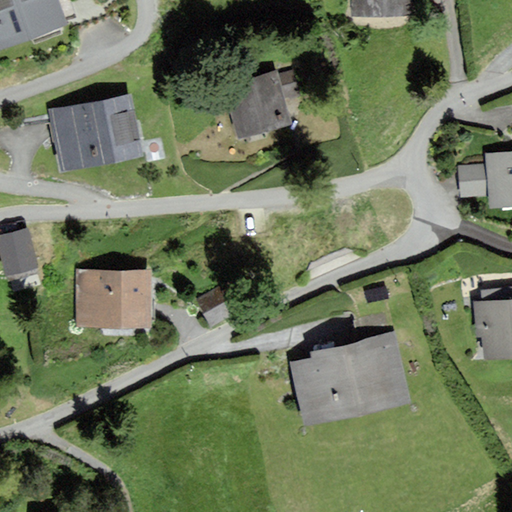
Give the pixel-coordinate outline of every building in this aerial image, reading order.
[(55,0),(0,0),(0,44),(63,22),(55,0)] [(411,9),(411,0),(353,0),(353,10),(411,9)] [(287,119),(274,72),(225,86),(238,133),(287,119)] [(139,153),(128,95),(53,109),(64,167),(139,153)] [(511,201),(511,152),(483,153),(483,168),(457,169),(458,194),(485,193),(486,202),(511,201)] [(4,236),(10,268),(37,264),(31,232),(4,236)] [(150,321),(151,272),(82,270),(80,319),(150,321)] [(511,354),(511,298),(471,301),(473,335),(479,334),(481,356),(511,354)] [(408,399),(394,337),(314,355),(316,361),(294,365),(306,422),(408,399)]
